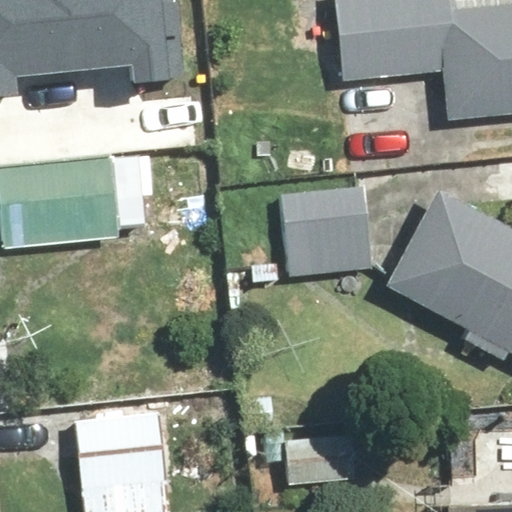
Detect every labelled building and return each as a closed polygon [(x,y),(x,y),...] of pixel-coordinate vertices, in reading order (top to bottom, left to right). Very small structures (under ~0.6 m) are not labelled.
[(0,0),(0,86),(13,86),(12,70),(125,61),(127,77),(181,73),(175,0),(0,0)] [(341,0),(345,78),(448,76),(449,119),(511,116),(511,4),(458,7),(457,0),(341,0)] [(376,191),(282,193),(284,278),(377,277),(376,191)] [(511,224),(446,193),(392,287),(470,329),(464,338),(510,366),(511,362),(511,224)] [(179,511),(172,411),(82,417),(88,511),(179,511)] [(511,511),(511,503),(452,505),(452,511),(511,511)]
